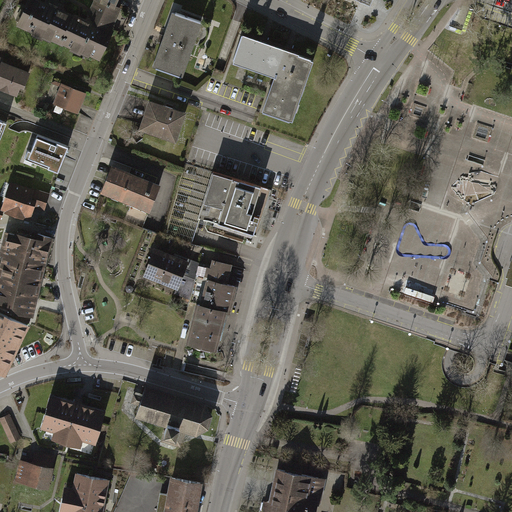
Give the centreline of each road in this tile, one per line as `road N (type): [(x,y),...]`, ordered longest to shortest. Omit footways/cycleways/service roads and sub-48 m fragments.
road 1 (residential): [(152,0),(65,225),(66,294),(81,365)]
road 2 (residential): [(247,404),(303,205),(381,63)]
road 3 (residential): [(81,365),(123,368),(247,404)]
road 4 (residential): [(262,0),(381,63)]
